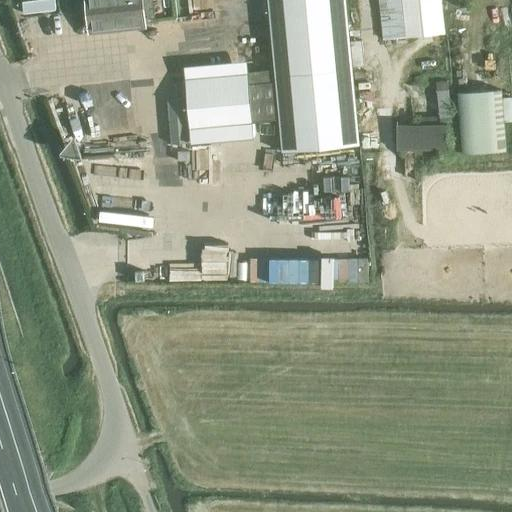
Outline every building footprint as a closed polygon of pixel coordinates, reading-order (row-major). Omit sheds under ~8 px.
[(57,0),(24,0),(25,10),(58,9),(57,0)] [(141,0),(86,0),(90,30),(145,23),(141,0)] [(269,0),(276,69),(284,151),(361,144),(354,69),(364,68),(360,28),(350,29),(347,0),(269,0)] [(429,0),(373,0),(378,40),(434,33),(429,0)] [(469,15),(467,0),(442,0),(443,8),(452,7),(453,16),(469,15)] [(280,118),(275,69),(249,72),(249,74),(187,80),(191,127),(253,120),(280,118)] [(495,86),(457,88),(460,152),(498,150),(495,86)] [(393,115),(393,150),(441,150),(441,121),(418,121),(418,115),(393,115)] [(287,168),(304,167),(303,151),(286,151),(287,168)] [(367,227),(367,201),(326,201),(326,228),(367,227)] [(157,229),(159,217),(105,209),(103,221),(157,229)] [(272,211),(271,228),(295,229),(295,211),(272,211)] [(356,247),(366,246),(364,228),(354,229),(356,247)] [(185,280),(291,278),(291,254),(245,255),(245,266),(185,267),(185,280)] [(293,255),(292,279),(329,281),(330,256),(293,255)] [(370,255),(341,256),(342,280),(370,279),(370,255)] [(340,278),(340,258),(331,258),(331,278),(340,278)]
